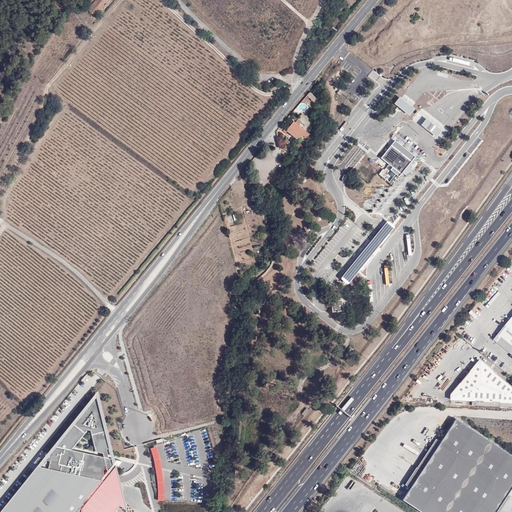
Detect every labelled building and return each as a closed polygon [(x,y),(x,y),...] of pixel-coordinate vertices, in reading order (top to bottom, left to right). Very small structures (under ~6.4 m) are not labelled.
[(95,0),(87,10),(95,16),(108,0),(95,0)] [(310,98),(315,103),(319,100),(311,93),(302,102),(305,104),(310,98)] [(400,96),(394,102),(402,109),(409,114),(414,107),(408,102),(400,96)] [(309,128),(312,123),(312,122),(303,114),(299,120),(306,126),(303,129),(306,132),(309,128)] [(427,119),(421,126),(429,132),(437,138),(442,131),(435,125),(427,119)] [(302,137),(306,132),(303,129),(306,126),(299,120),(296,123),(294,122),(287,131),(285,129),(284,131),(287,133),(288,131),(298,139),(300,136),(302,137)] [(301,138),(296,145),(299,148),(302,144),(304,145),(308,139),(306,138),(303,136),(302,138),(301,138)] [(391,145),(381,158),(401,174),(411,162),(391,145)] [(342,300),(331,301),(333,312),(343,311),(342,300)] [(511,317),(494,339),(511,353),(511,317)] [(344,354),(348,357),(354,349),(351,346),(344,354)] [(500,402),(511,402),(511,385),(494,371),(480,359),(470,371),(460,382),(451,394),(451,399),(476,400),(483,401),(493,401),(500,402)] [(106,449),(110,448),(98,398),(94,397),(38,466),(100,480),(118,484),(119,485),(115,461),(116,460),(108,458),(104,457),(71,450),(87,429),(90,430),(96,451),(103,453),(107,454),(106,449)] [(421,511),(496,511),(508,494),(511,487),(511,455),(456,418),(441,442),(410,488),(403,499),(421,511)] [(410,488),(441,442),(436,438),(417,467),(416,467),(405,484),(410,488)] [(100,480),(38,466),(0,511),(74,511),(90,492),(100,480)] [(164,500),(171,500),(171,469),(163,469),(164,500)] [(99,508),(118,484),(100,480),(90,492),(96,497),(92,502),(99,508)] [(508,494),(496,511),(499,511),(511,496),(508,494)]
